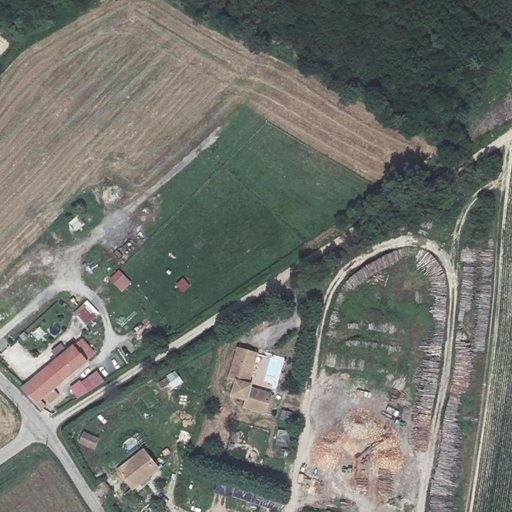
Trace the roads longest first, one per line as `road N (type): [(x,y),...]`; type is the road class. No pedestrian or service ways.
road 1 (track): [(420,511),(454,253),(444,237),(426,232),(352,264),(322,301),(293,511)]
road 2 (track): [(511,134),(42,428)]
